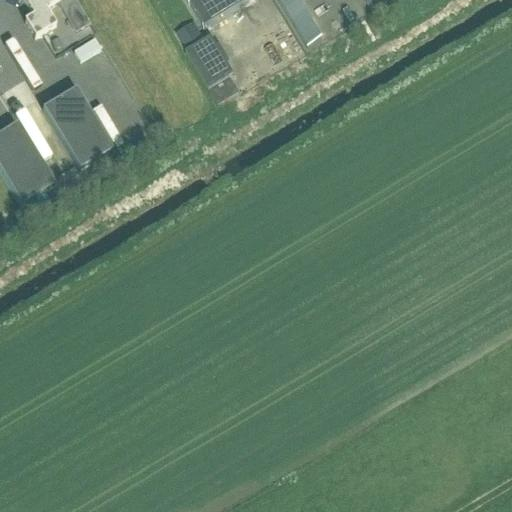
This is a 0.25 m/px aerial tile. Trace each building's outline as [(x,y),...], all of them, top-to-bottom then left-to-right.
[(34,44),(55,31),(45,15),(61,6),(57,0),(20,0),(33,21),(24,27),(34,44)] [(183,0),(205,36),(258,4),(255,0),(183,0)] [(269,0),(270,0),(299,50),(312,43),(286,0),(269,0)] [(179,40),(187,53),(203,43),(195,30),(179,40)] [(218,53),(212,43),(186,58),(218,111),(239,98),(230,83),(234,81),(228,70),(231,69),(220,51),(218,53)] [(78,177),(112,157),(75,95),(41,116),(78,177)] [(0,179),(20,213),(54,192),(17,130),(0,140),(0,179)]
